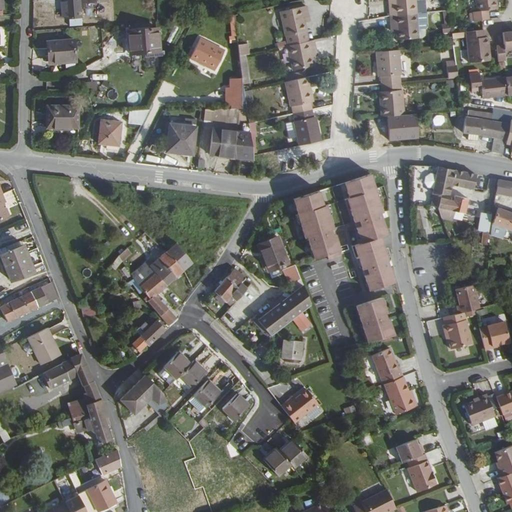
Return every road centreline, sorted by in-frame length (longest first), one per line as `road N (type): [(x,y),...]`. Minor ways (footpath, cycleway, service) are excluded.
road 1 (tertiary): [(268,190),(21,160)]
road 2 (residential): [(21,160),(103,385)]
road 3 (residential): [(433,385),(397,257),(389,156)]
road 4 (residential): [(347,164),(341,136),(350,0)]
road 5 (residential): [(24,0),(21,160)]
road 6 (residential): [(256,430),(272,414),(241,364),(189,312)]
road 7 (residential): [(268,190),(189,312)]
road 8 (residential): [(480,511),(433,385)]
road 9 (residential): [(103,385),(136,511)]
road 10 (tertiary): [(511,170),(389,156)]
